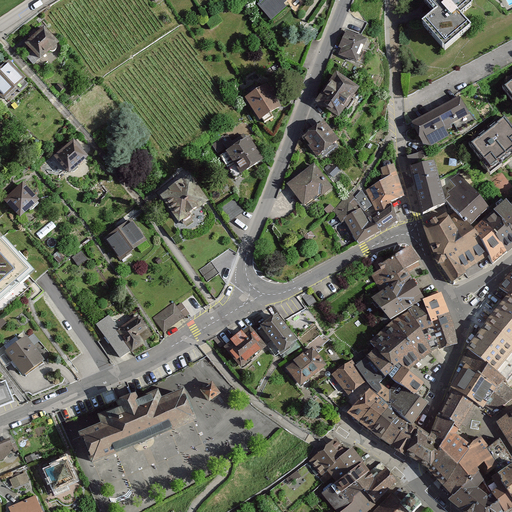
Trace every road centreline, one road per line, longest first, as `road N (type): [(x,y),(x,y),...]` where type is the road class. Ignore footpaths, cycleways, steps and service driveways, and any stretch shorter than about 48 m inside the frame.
road 1 (residential): [(255,291),(247,251),(344,0)]
road 2 (residential): [(255,291),(237,309),(108,379),(0,426)]
road 3 (residential): [(416,233),(401,148),(393,0)]
road 4 (residential): [(416,233),(398,234),(294,288),(255,291)]
road 5 (residential): [(413,472),(463,330)]
